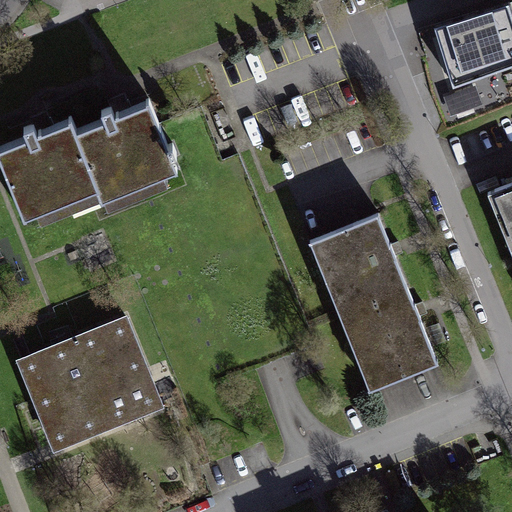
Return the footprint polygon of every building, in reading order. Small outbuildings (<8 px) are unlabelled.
[(511,22),(507,7),(435,29),(451,82),(511,62),(511,22)] [(72,113),(0,142),(0,149),(26,214),(98,185),(103,196),(179,165),(151,96),(77,126),(72,113)] [(511,185),(489,195),(511,249),(511,185)] [(378,206),(310,233),(369,384),(437,358),(418,308),(391,241),(378,206)] [(127,310),(15,354),(51,447),(126,417),(163,403),(127,310)]
